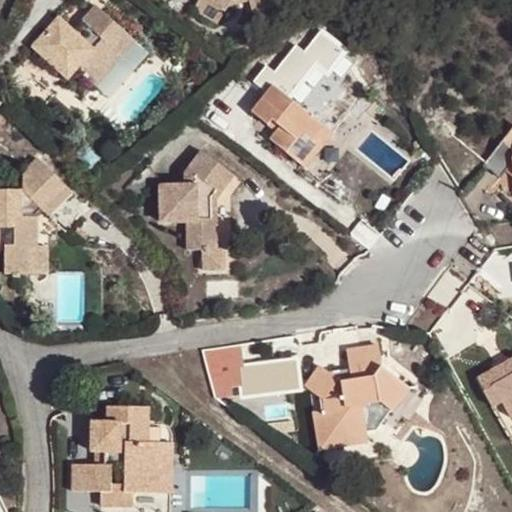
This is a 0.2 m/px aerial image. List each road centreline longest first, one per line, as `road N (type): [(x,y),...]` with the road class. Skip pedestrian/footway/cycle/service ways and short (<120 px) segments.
road 1 (residential): [(28,367),(377,296),(463,203)]
road 2 (residential): [(28,367),(33,511)]
